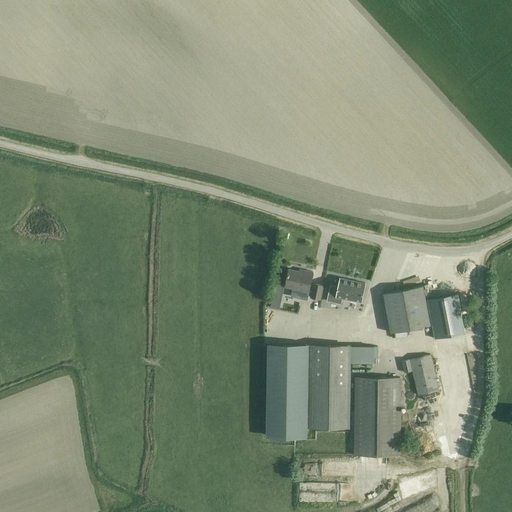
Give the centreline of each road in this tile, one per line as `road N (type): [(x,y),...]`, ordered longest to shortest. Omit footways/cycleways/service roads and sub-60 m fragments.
road 1 (unclassified): [(0,144),(182,183),(397,245),(481,248),(511,233)]
road 2 (track): [(481,248),(480,364),(464,511)]
